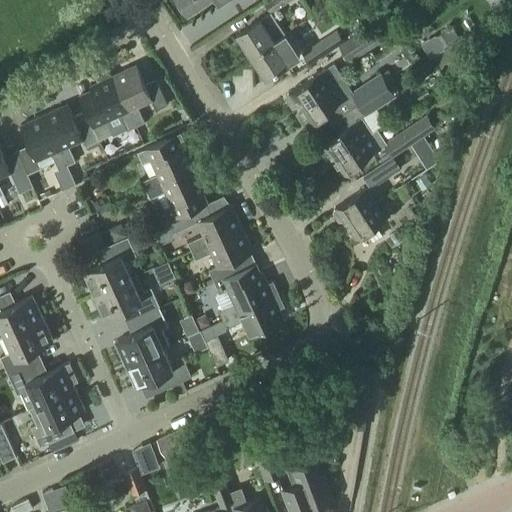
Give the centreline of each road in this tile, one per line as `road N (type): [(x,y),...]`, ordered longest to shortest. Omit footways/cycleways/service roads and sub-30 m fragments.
road 1 (residential): [(126,434),(346,335),(150,21)]
road 2 (residential): [(126,434),(45,255)]
road 3 (residential): [(0,102),(150,21)]
road 4 (residential): [(0,492),(126,434)]
road 5 (residential): [(45,255),(64,235),(51,206),(31,203),(15,213),(14,244)]
